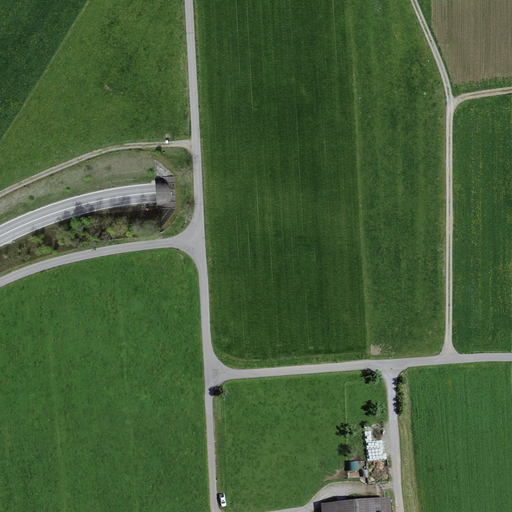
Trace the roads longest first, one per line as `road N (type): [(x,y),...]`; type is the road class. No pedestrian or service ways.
road 1 (tertiary): [(493,511),(391,304),(329,233),(252,197),(156,192),(62,210),(0,236)]
road 2 (track): [(411,0),(448,109),(448,357)]
road 3 (residential): [(207,376),(511,357)]
road 4 (unclassified): [(199,243),(187,0)]
road 5 (track): [(196,148),(108,150),(0,196)]
road 6 (unclassified): [(199,243),(95,252),(0,282)]
road 7 (unclassified): [(214,511),(207,376)]
road 8 (unclassified): [(207,376),(199,243)]
